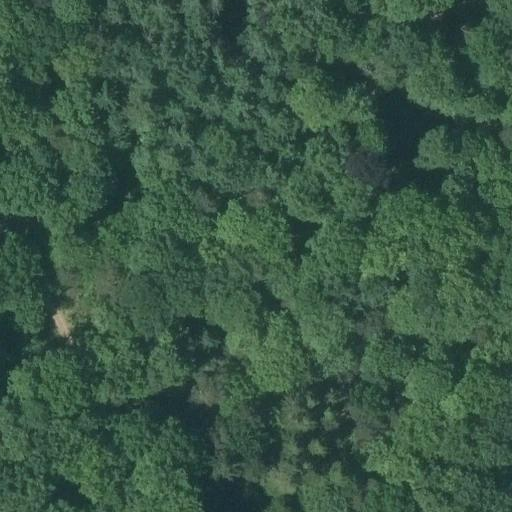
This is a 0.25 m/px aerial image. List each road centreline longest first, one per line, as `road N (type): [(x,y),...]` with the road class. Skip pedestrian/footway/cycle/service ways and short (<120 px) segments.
road 1 (track): [(0,214),(511,275)]
road 2 (track): [(0,215),(22,233),(32,272),(166,511)]
road 3 (track): [(0,191),(61,0)]
